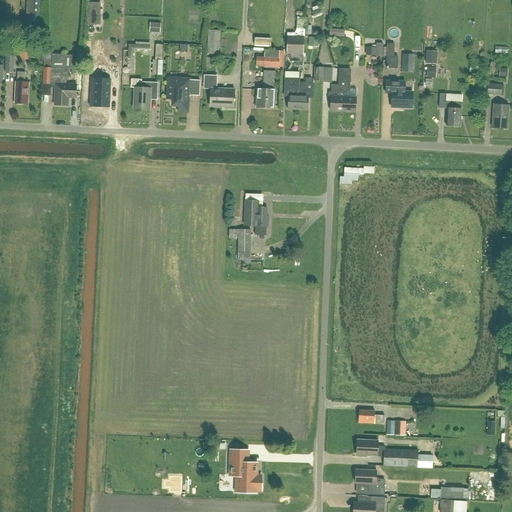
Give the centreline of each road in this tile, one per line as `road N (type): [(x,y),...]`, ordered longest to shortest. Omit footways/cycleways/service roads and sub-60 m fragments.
road 1 (unclassified): [(316,508),(332,141)]
road 2 (residential): [(332,141),(0,124)]
road 3 (unclassified): [(511,150),(332,141)]
